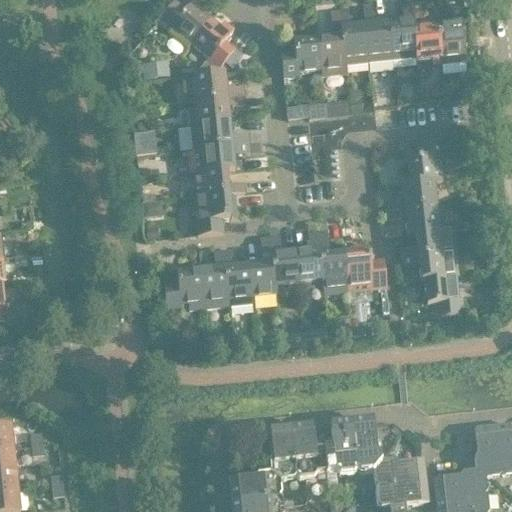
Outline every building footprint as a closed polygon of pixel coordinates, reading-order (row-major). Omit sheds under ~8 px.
[(167,39),(185,53),(210,22),(200,15),(204,10),(194,2),(184,14),(174,6),(157,26),(170,36),(167,39)] [(419,6),(410,7),(411,24),(412,24),(413,32),(412,32),(415,56),(414,56),(414,62),(415,64),(440,62),(436,30),(422,31),(419,6)] [(392,64),(414,62),(414,56),(415,56),(412,32),(413,32),(412,24),(411,24),(410,7),(401,8),(402,25),(388,26),(392,64)] [(451,28),(436,30),(440,62),(440,68),(465,65),(459,10),(449,12),(451,28)] [(368,67),(392,64),(388,26),(373,28),(371,11),(362,12),(363,29),(364,29),(368,67)] [(347,13),(338,15),(340,32),(339,32),(340,40),(341,40),(343,63),(344,63),(345,69),(368,67),(364,29),(363,29),(349,30),(347,13)] [(331,33),(339,32),(340,32),(338,15),(329,16),(331,33)] [(219,30),(210,22),(185,53),(203,67),(205,64),(217,74),(224,66),(234,54),(223,45),(233,33),(223,25),(219,30)] [(479,47),(477,36),(470,37),(472,48),(479,47)] [(340,40),(317,43),(320,75),(321,81),(346,78),(345,69),(344,63),(343,63),(341,40),(340,40)] [(298,77),(320,75),(317,43),(292,45),(293,55),(280,56),(282,82),(298,81),(298,77)] [(234,54),(224,66),(231,72),(241,60),(234,54)] [(154,66),(141,68),(142,83),(156,81),(154,66)] [(193,98),(194,106),(243,100),(242,91),(225,93),(223,77),(185,81),(187,99),(193,98)] [(433,88),(430,99),(439,102),(442,90),(433,88)] [(189,115),(190,130),(229,126),(227,112),(244,110),(243,100),(194,106),(195,114),(189,115)] [(360,103),(349,104),(351,117),(361,116),(360,103)] [(327,107),(328,120),(350,118),(349,105),(327,107)] [(190,130),(193,154),(248,148),(247,138),(230,140),(229,126),(190,130)] [(432,186),(432,187),(441,187),(439,163),(442,162),(440,147),(415,149),(416,163),(406,164),(409,188),(409,189),(432,186)] [(225,175),(234,174),(232,159),(249,157),(248,148),(193,154),(195,177),(195,178),(225,175)] [(157,172),(141,174),(142,183),(158,181),(157,172)] [(227,189),(225,175),(195,178),(195,177),(193,177),(195,201),(196,202),(233,197),(234,198),(245,197),(243,187),(227,189)] [(435,210),(432,187),(432,186),(409,189),(409,188),(400,189),(402,204),(385,206),(386,215),(435,210)] [(475,195),(464,196),(465,205),(476,203),(475,195)] [(152,197),(141,198),(142,206),(153,205),(152,197)] [(236,223),(234,198),(233,197),(196,202),(195,201),(189,202),(191,218),(197,217),(198,225),(195,225),(196,241),(222,238),(221,224),(236,223)] [(441,210),(435,210),(386,215),(387,225),(404,223),(406,238),(415,238),(414,236),(438,234),(437,233),(443,232),(441,210)] [(414,236),(415,238),(416,251),(399,253),(400,262),(455,256),(452,231),(443,232),(437,233),(438,234),(414,236)] [(489,231),(477,232),(478,240),(489,239),(489,231)] [(156,232),(146,233),(147,243),(157,242),(156,232)] [(347,297),(343,259),(329,260),(326,235),(317,236),(319,253),(318,253),(321,285),(320,285),(321,291),(321,294),(323,294),(323,299),(347,297)] [(309,254),(294,255),(298,287),(299,294),(321,291),(320,285),(321,285),(318,253),(319,253),(317,236),(307,237),(309,254)] [(278,240),(268,241),(270,259),(271,258),(274,290),(275,290),(276,296),(299,294),(298,287),(294,255),(280,257),(278,240)] [(270,259),(268,241),(259,242),(262,268),(248,269),(251,301),(276,299),(276,296),(275,290),(274,290),(271,258),(270,259)] [(252,307),(251,301),(248,269),(233,271),(231,254),(222,255),(228,310),(252,307)] [(214,273),(200,274),(203,306),(204,306),(205,313),(228,310),(222,255),(212,256),(214,273)] [(368,256),(343,259),(347,297),(370,294),(370,292),(385,290),(382,264),(369,266),(368,256)] [(455,279),(455,280),(457,280),(455,256),(400,262),(401,272),(418,270),(420,285),(423,285),(423,284),(452,281),(451,280),(455,279)] [(188,314),(205,313),(204,306),(203,306),(200,274),(175,277),(176,287),(162,288),(165,314),(181,312),(181,309),(187,308),(188,314)] [(458,303),(455,280),(455,279),(451,280),(452,281),(423,284),(423,285),(426,309),(436,308),(437,321),(463,318),(461,303),(458,303)] [(4,309),(2,286),(2,285),(0,285),(0,324),(9,324),(8,308),(4,309)] [(496,311),(485,311),(486,321),(496,320),(496,311)] [(42,316),(30,319),(33,330),(33,331),(43,329),(45,328),(42,316)] [(349,319),(339,320),(341,344),(351,343),(349,319)] [(387,325),(367,327),(368,341),(388,339),(387,325)] [(457,334),(457,327),(445,329),(446,335),(457,334)] [(366,330),(351,331),(353,343),(367,342),(366,330)] [(326,335),(319,335),(320,347),(328,346),(326,335)] [(244,340),(234,341),(235,350),(245,349),(244,340)] [(203,347),(192,348),(193,357),(204,356),(203,347)] [(371,476),(380,465),(379,453),(374,450),(372,423),(350,426),(355,474),(359,477),(371,476)] [(332,452),(322,453),(325,478),(334,477),(338,479),(353,478),(355,474),(350,426),(329,428),(332,452)] [(474,475),(474,476),(485,485),(485,484),(497,483),(500,479),(503,482),(511,481),(511,429),(473,434),(476,460),(475,460),(475,461),(473,464),(474,470),(474,475)] [(0,430),(0,453),(12,452),(10,430),(0,430)] [(311,430),(289,432),(295,481),(298,484),(314,482),(316,479),(325,478),(322,453),(314,454),(311,430)] [(269,477),(268,477),(280,486),(292,484),(295,481),(289,432),(268,435),(271,461),(268,465),(269,477)] [(29,440),(30,450),(41,449),(40,438),(29,440)] [(43,460),(41,449),(30,450),(32,461),(43,460)] [(0,453),(0,475),(15,474),(12,452),(0,453)] [(381,466),(380,465),(371,476),(372,477),(373,489),(377,491),(426,486),(423,465),(397,468),(393,464),(381,466)] [(0,475),(0,497),(17,495),(15,474),(0,475)] [(484,485),(485,485),(474,476),(473,476),(468,477),(462,478),(459,481),(458,482),(433,484),(435,511),(487,511),(486,503),(483,501),(486,497),(484,485)] [(279,487),(280,486),(268,477),(268,478),(256,479),(253,483),(226,486),(229,507),(278,502),(280,499),(279,487)] [(50,481),(51,492),(62,490),(60,480),(50,481)] [(428,508),(426,486),(377,491),(374,495),(376,510),(378,511),(404,511),(404,510),(428,508)] [(63,501),(62,490),(51,492),(52,502),(63,501)] [(0,511),(18,511),(17,495),(0,497),(0,511)] [(281,511),(281,505),(278,502),(229,507),(229,511),(281,511)]
